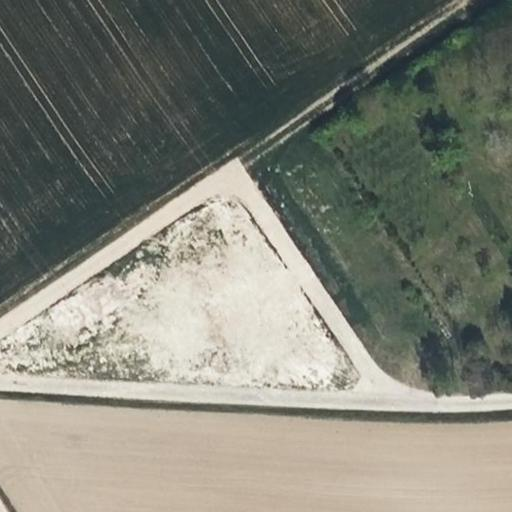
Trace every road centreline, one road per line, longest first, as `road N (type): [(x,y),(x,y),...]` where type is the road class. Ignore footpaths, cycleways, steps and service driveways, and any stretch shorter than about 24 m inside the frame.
road 1 (unclassified): [(400,394),(243,168),(0,326)]
road 2 (unclassified): [(400,394),(0,375)]
road 3 (track): [(243,168),(487,0)]
